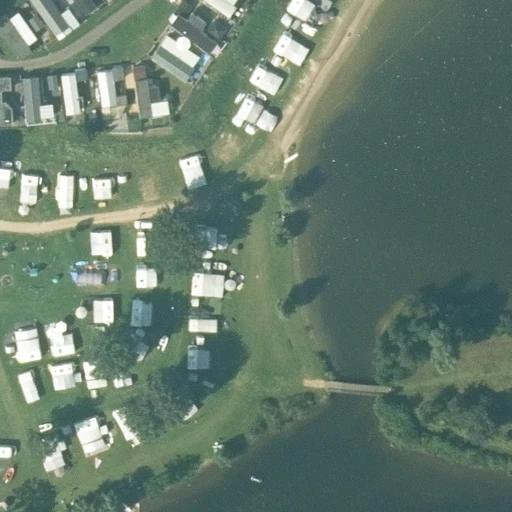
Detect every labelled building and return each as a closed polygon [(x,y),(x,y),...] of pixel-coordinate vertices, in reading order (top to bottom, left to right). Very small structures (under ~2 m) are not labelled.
[(184,0),(181,0),(175,9),(183,15),(191,5),(184,0)] [(208,0),(227,14),(238,0),(208,0)] [(0,28),(14,54),(39,39),(19,6),(0,16),(0,28)] [(42,24),(35,13),(28,19),(35,29),(42,24)] [(167,31),(151,56),(185,79),(202,54),(167,31)] [(115,76),(126,76),(126,65),(100,66),(102,116),(127,115),(126,92),(116,92),(115,76)] [(145,74),(143,65),(133,66),(134,76),(145,74)] [(75,79),(86,77),(84,67),(74,69),(75,79)] [(55,121),(54,100),(41,101),(40,74),(23,75),(26,123),(55,121)] [(46,75),(48,87),(57,86),(56,74),(46,75)] [(137,77),(138,114),(152,113),(152,126),(164,126),(164,113),(169,112),(168,96),(159,97),(158,84),(147,85),(147,76),(137,77)] [(101,193),(120,193),(120,171),(101,170),(101,193)] [(60,193),(79,191),(77,171),(57,173),(60,193)] [(158,198),(156,174),(142,175),(144,199),(158,198)] [(216,288),(217,267),(198,266),(197,287),(216,288)] [(122,437),(143,430),(134,402),(113,408),(122,437)] [(95,423),(104,421),(102,413),(81,418),(85,436),(97,433),(95,423)] [(0,434),(0,445),(12,444),(11,434),(0,434)]
